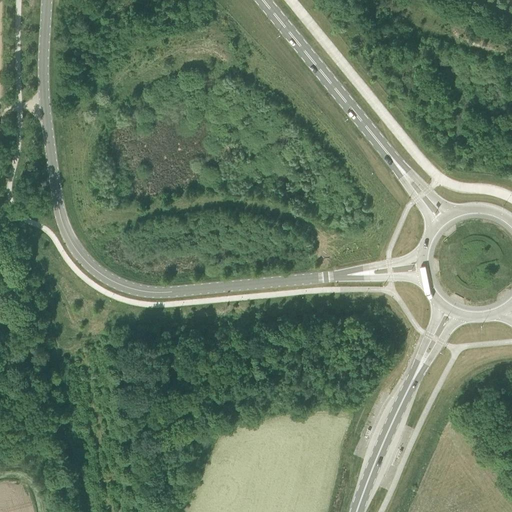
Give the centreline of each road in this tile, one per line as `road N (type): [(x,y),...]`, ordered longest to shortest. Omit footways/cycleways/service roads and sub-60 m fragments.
road 1 (tertiary): [(45,0),(44,95),(57,203),(72,245),(91,266),(153,292),(325,278)]
road 2 (unclassified): [(438,182),(288,0)]
road 3 (primary): [(388,157),(261,0)]
road 4 (secondary): [(405,394),(356,511)]
